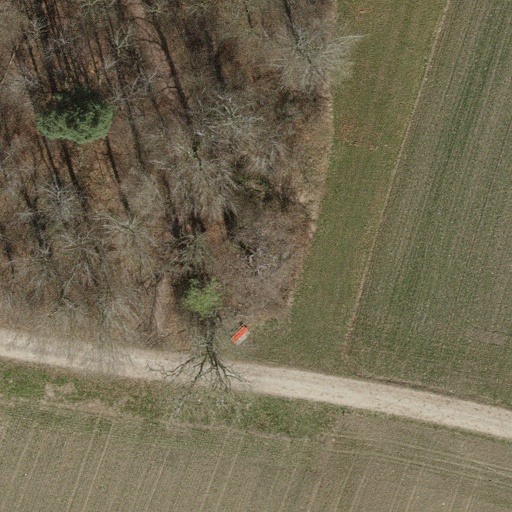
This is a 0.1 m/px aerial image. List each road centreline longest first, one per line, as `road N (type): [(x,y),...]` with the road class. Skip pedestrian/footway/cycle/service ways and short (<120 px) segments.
road 1 (track): [(0,333),(511,431)]
road 2 (track): [(146,360),(168,236),(175,134),(140,0)]
